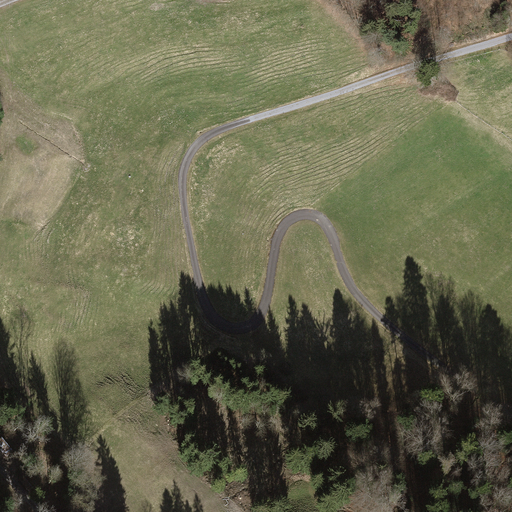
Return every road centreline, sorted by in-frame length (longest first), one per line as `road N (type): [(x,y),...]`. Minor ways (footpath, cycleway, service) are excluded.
road 1 (track): [(511,421),(359,298),(324,223),(309,215),(281,230),(265,307),(253,326),(225,328),(207,308),(181,194),(189,153),(204,138),(511,34)]
road 2 (track): [(40,511),(0,464),(0,7),(15,0)]
